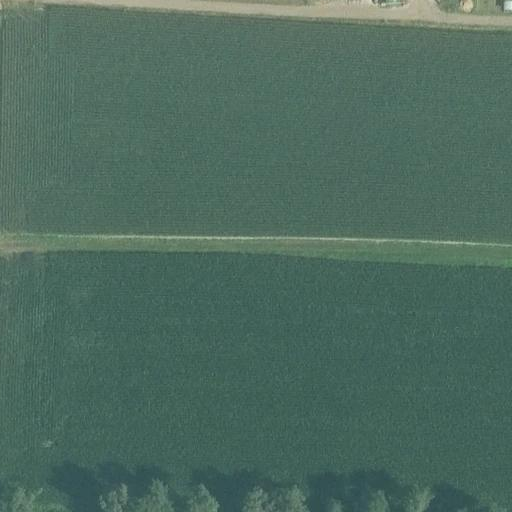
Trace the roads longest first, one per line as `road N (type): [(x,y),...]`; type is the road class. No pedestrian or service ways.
road 1 (track): [(511,267),(0,247)]
road 2 (track): [(511,23),(139,0)]
